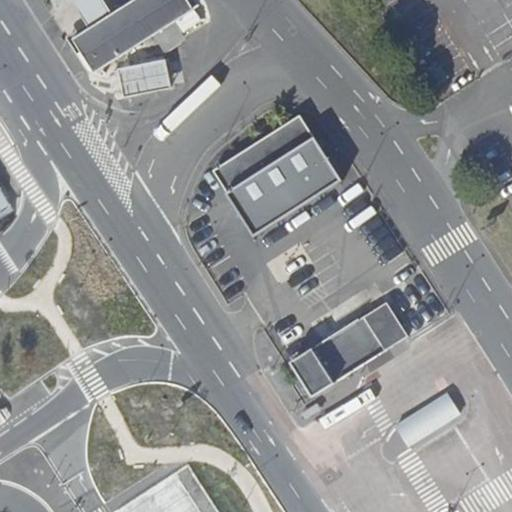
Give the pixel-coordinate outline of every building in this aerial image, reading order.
[(52,0),(56,6),(68,0),(71,0),(90,29),(114,14),(105,0),(52,0)] [(90,29),(74,39),(96,73),(195,10),(188,0),(135,0),(114,14),(90,29)] [(166,61),(120,70),(125,97),(171,88),(166,61)] [(298,116),(212,170),(252,234),(338,180),(298,116)] [(0,211),(10,205),(0,190),(0,211)] [(409,336),(387,303),(364,317),(365,318),(293,363),(314,396),(386,351),(409,336)] [(460,414),(448,394),(397,427),(408,446),(460,414)] [(316,404),(301,412),(306,421),(321,412),(316,404)] [(223,511),(194,462),(113,510),(114,511),(223,511)]
